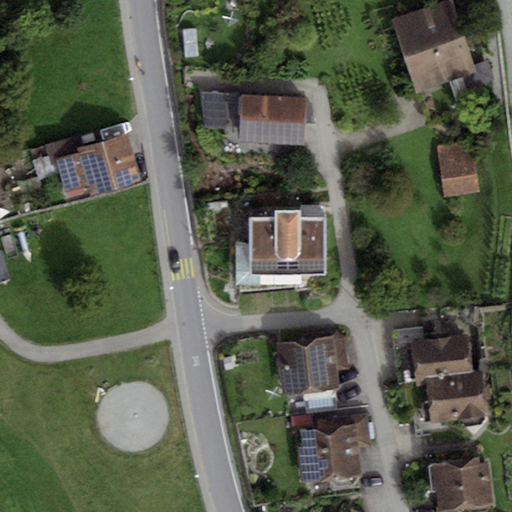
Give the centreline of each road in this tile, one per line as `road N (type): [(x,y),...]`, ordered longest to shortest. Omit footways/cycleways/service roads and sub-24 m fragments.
road 1 (tertiary): [(191,329),(143,0)]
road 2 (residential): [(318,91),(354,312)]
road 3 (residential): [(354,312),(395,511)]
road 4 (tertiary): [(231,511),(191,329)]
road 5 (residential): [(354,312),(191,329)]
